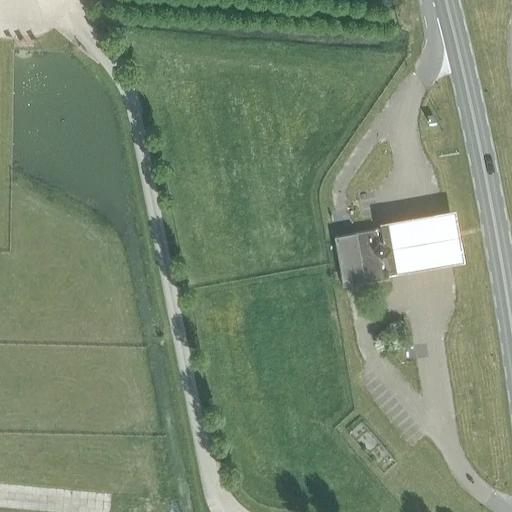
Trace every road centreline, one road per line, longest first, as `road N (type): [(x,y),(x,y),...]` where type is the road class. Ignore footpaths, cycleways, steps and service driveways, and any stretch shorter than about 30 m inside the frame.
road 1 (primary): [(511,336),(444,0)]
road 2 (track): [(141,510),(0,496)]
road 3 (primary): [(433,0),(426,15),(435,59),(399,120)]
